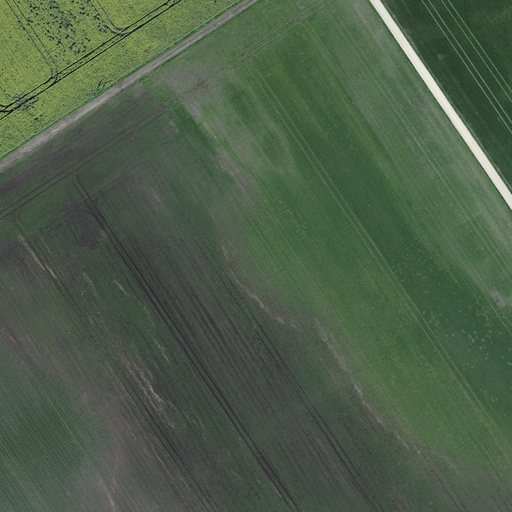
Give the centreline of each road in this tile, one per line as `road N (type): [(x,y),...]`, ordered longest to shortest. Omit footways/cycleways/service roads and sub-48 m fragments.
road 1 (track): [(0,162),(250,0)]
road 2 (track): [(511,205),(371,0)]
